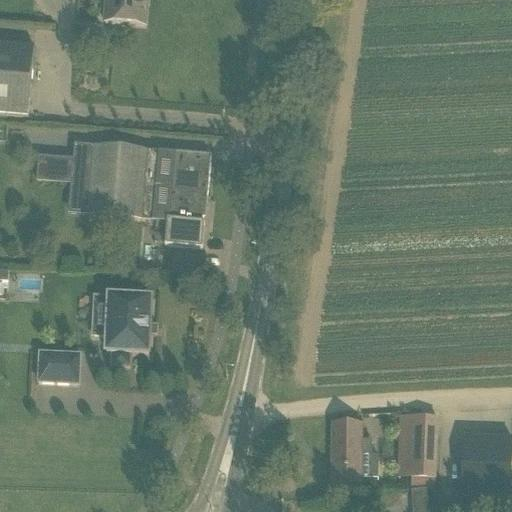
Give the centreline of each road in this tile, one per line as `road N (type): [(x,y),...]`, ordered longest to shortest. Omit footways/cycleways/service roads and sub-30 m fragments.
road 1 (tertiary): [(239,407),(307,0)]
road 2 (track): [(239,407),(273,413),(511,396)]
